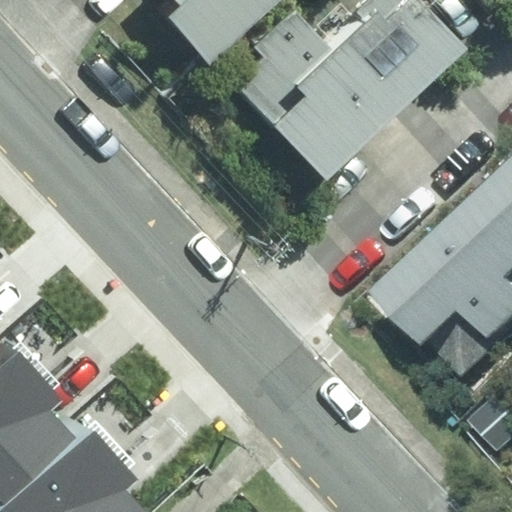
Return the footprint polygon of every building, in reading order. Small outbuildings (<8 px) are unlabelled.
[(154,0),(191,41),(235,0),(154,0)] [(300,150),(436,25),(412,0),(341,0),(316,24),(293,0),(275,0),(245,28),(257,40),(225,69),(300,150)] [(511,178),(397,276),(456,344),(502,304),(511,326),(511,178)] [(0,475),(59,418),(33,391),(48,377),(0,328),(0,475)] [(59,418),(0,475),(0,511),(112,511),(128,497),(100,468),(113,456),(68,409),(59,418)]
